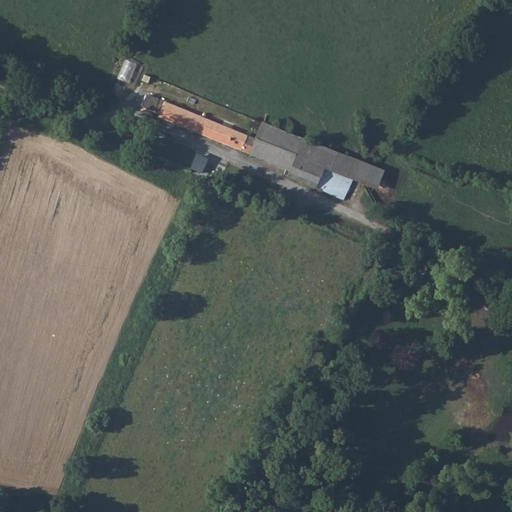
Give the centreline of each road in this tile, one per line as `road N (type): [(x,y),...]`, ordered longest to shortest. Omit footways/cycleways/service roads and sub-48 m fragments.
road 1 (unclassified): [(511,297),(141,121),(115,122)]
road 2 (track): [(0,81),(115,122)]
